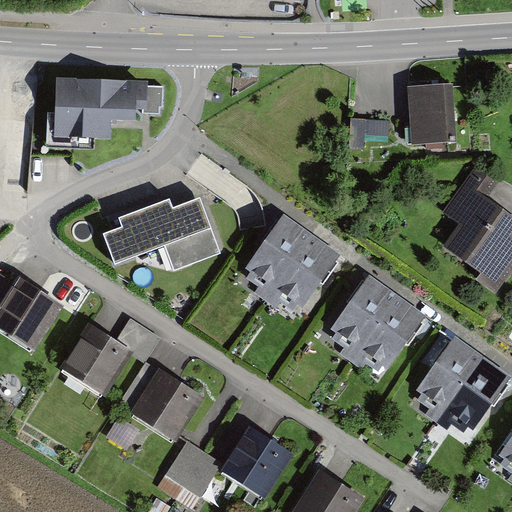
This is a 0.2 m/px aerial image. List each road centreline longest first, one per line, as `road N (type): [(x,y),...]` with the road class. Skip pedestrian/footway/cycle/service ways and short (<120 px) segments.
road 1 (residential): [(196,50),(184,131),(159,157),(95,183),(20,232),(437,501)]
road 2 (tertiary): [(511,38),(196,50)]
